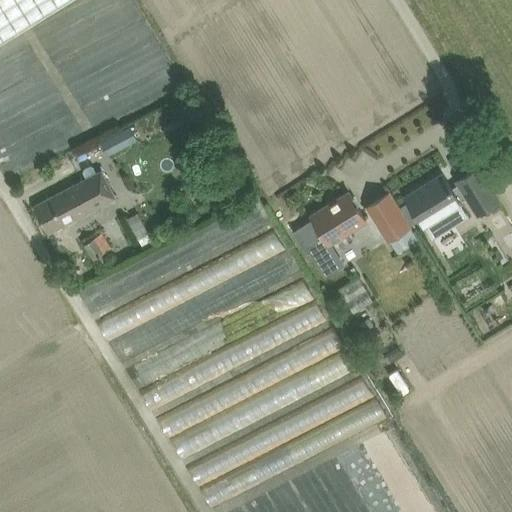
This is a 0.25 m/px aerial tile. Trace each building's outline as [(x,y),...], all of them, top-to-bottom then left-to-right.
[(0,0),(0,40),(64,0),(0,0)] [(129,125),(101,141),(108,154),(136,139),(129,125)] [(480,165),(456,179),(459,183),(467,197),(477,215),(501,200),(495,189),(480,165)] [(83,172),(86,179),(39,204),(52,229),(114,197),(101,171),(96,173),(93,167),(90,166),(84,169),(83,172)] [(442,171),(404,194),(408,201),(419,219),(424,227),(425,226),(430,235),(451,221),(453,225),(468,216),(460,204),(462,203),(461,201),(452,188),(442,171)] [(310,213),(329,245),(368,221),(349,189),(310,213)] [(390,190),(366,205),(389,241),(390,240),(411,227),(412,226),(411,224),(400,206),(390,190)] [(408,201),(400,206),(411,224),(419,219),(408,201)] [(139,215),(129,220),(139,239),(149,234),(139,215)] [(411,227),(390,240),(398,253),(419,240),(411,227)] [(102,234),(84,244),(92,259),(93,259),(111,249),(102,234)] [(345,336),(164,415),(173,436),(354,357),(345,336)] [(372,384),(269,432),(277,449),(380,402),(372,384)]
